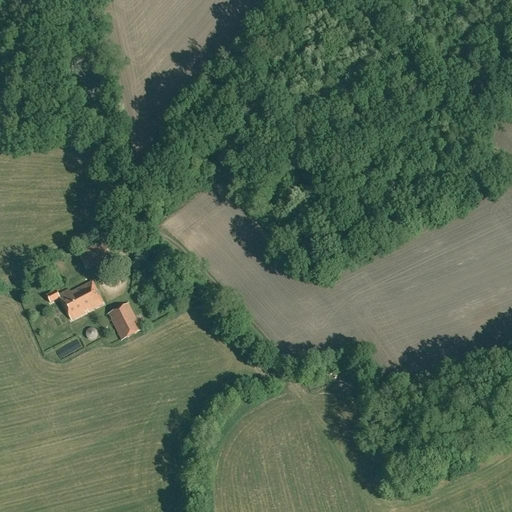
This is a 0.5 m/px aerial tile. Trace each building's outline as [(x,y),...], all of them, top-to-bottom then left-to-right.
[(87,272),(111,259),(103,241),(79,254),(87,272)] [(72,321),(104,304),(92,281),(71,292),(70,289),(59,295),(57,291),(47,296),(51,303),(60,298),(72,321)] [(122,341),(142,331),(129,304),(109,314),(122,341)] [(144,315),(152,312),(149,306),(142,308),(144,315)] [(96,327),(89,331),(92,336),(99,333),(96,327)]
